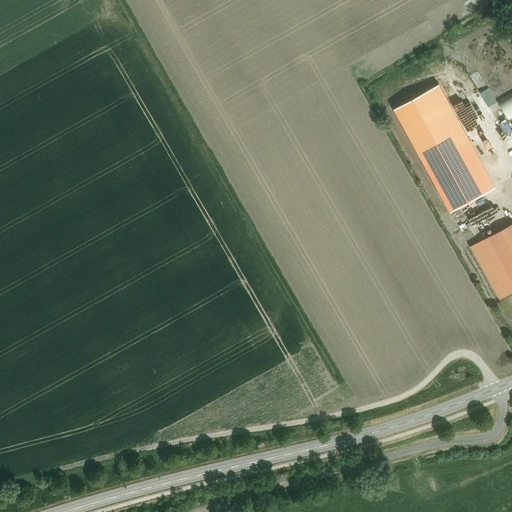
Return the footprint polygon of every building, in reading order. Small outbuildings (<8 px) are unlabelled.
[(377,43),(381,34),(365,28),(362,37),(377,43)] [(510,117),(511,115),(511,92),(501,97),(510,117)] [(485,107),(474,113),(492,146),(503,139),(485,107)] [(470,141),(425,165),(449,210),(494,186),(470,141)] [(502,145),(484,156),(489,165),(507,153),(502,145)] [(511,223),(471,245),(500,298),(511,291),(511,223)]
